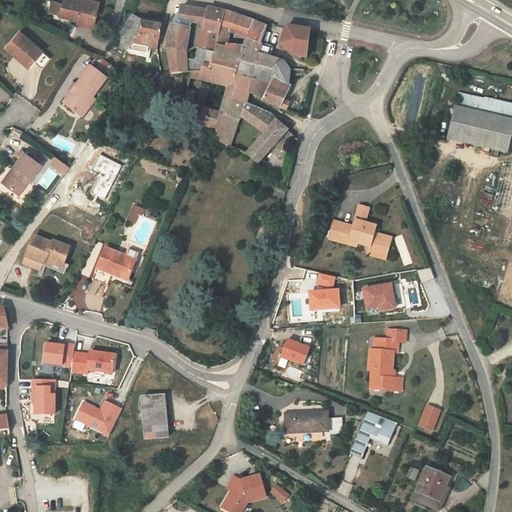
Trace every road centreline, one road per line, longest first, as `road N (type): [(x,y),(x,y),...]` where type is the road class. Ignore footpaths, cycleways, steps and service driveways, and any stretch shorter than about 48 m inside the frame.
road 1 (residential): [(370,99),(485,392),(495,453),(488,511)]
road 2 (unclassified): [(370,99),(310,141),(282,264),(236,390)]
road 3 (residential): [(236,390),(202,379),(149,343),(27,307)]
road 4 (residential): [(27,307),(16,327),(12,399),(31,511)]
road 5 (residential): [(409,46),(211,0)]
road 6 (unclassified): [(236,390),(226,436),(151,511)]
road 7 (track): [(226,436),(359,511)]
